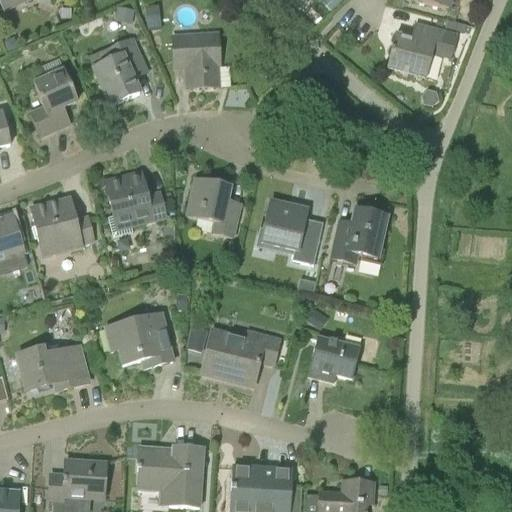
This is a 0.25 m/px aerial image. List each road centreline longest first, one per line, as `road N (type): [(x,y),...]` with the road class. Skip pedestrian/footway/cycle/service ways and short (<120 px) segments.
road 1 (residential): [(377,194),(280,174),(249,164),(220,133),(169,127),(0,192)]
road 2 (residential): [(0,445),(122,414),(181,411),(373,460)]
